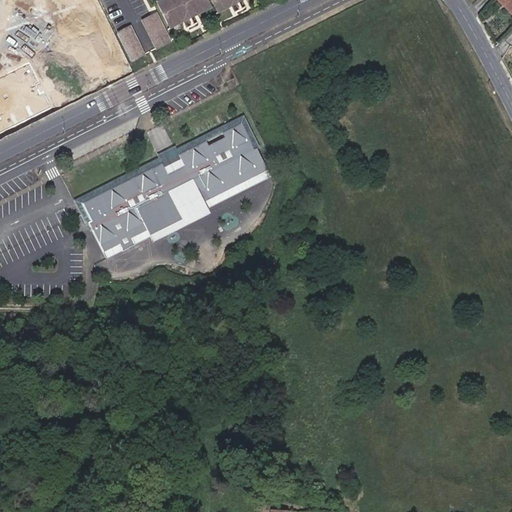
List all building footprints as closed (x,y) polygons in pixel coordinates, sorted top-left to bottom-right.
[(200,19),(191,0),(167,0),(148,9),(160,37),(200,19)] [(250,10),(245,0),(198,0),(210,27),(250,10)] [(499,0),(511,12),(511,7),(504,0),(499,0)] [(159,51),(150,30),(139,35),(148,56),(159,51)] [(136,61),(127,40),(116,45),(125,66),(136,61)] [(83,221),(86,219),(89,218),(80,201),(158,161),(161,167),(176,159),(174,153),(236,122),(249,147),(252,146),(255,144),(239,113),(171,148),(169,144),(154,152),(155,156),(72,198),(83,221)] [(179,216),(165,189),(189,176),(201,198),(263,167),(252,146),(249,147),(236,122),(174,153),(176,159),(161,167),(158,161),(80,201),(89,218),(86,219),(101,248),(117,240),(120,247),(131,241),(128,234),(143,226),(147,233),(179,216)] [(201,198),(189,176),(165,189),(179,216),(266,172),(263,167),(201,198)] [(150,238),(182,222),(179,216),(147,233),(150,238)] [(128,234),(131,241),(147,233),(143,226),(128,234)] [(101,248),(105,254),(120,247),(117,240),(101,248)]
